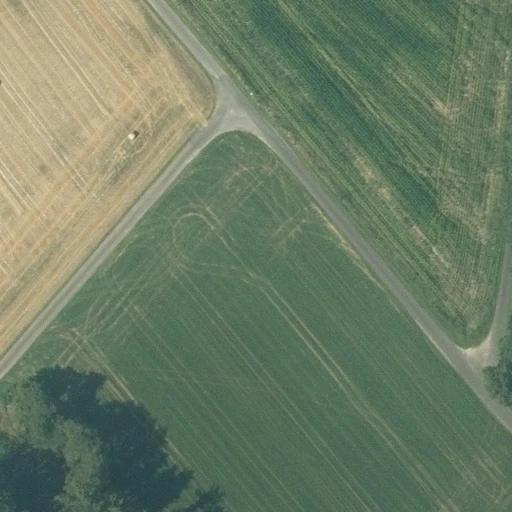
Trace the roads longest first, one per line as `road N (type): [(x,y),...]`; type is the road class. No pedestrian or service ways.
road 1 (unclassified): [(240,101),(511,422)]
road 2 (unclassified): [(240,101),(198,139),(0,371)]
road 3 (unclassified): [(155,0),(240,101)]
